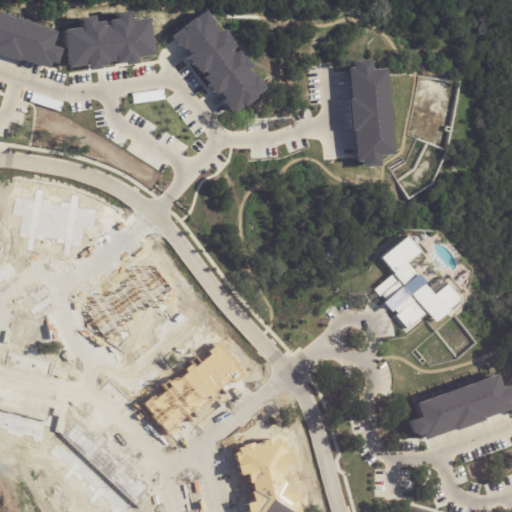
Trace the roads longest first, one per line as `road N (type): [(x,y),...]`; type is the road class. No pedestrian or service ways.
road 1 (residential): [(337,511),(291,373),(155,213),(77,171),(0,158)]
road 2 (residential): [(0,73),(72,95),(173,80),(220,140),(155,213)]
road 3 (residential): [(289,371),(330,342),(367,361),(375,439),(397,461),(447,452),(511,413)]
road 4 (residential): [(106,90),(115,121),(190,174)]
